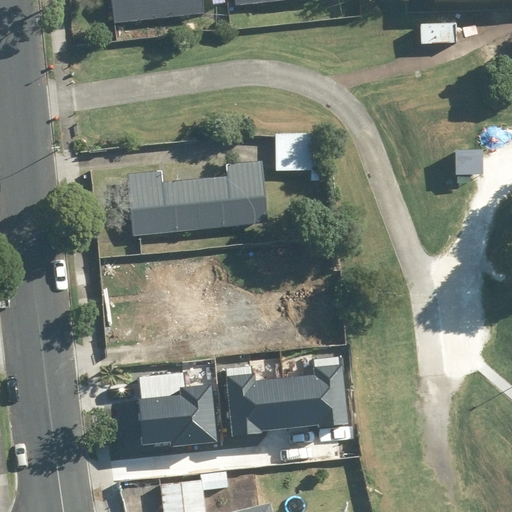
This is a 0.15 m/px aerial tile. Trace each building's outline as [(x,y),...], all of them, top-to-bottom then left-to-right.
[(112,0),(115,26),(205,17),(202,0),(112,0)] [(456,23),(420,24),(421,44),(457,43),(456,23)] [(312,136),(275,136),(275,173),(312,173),(312,136)] [(455,152),(455,173),(484,173),(484,152),(455,152)] [(126,174),(133,240),(271,225),(264,161),(228,165),(229,179),(165,186),(163,170),(126,174)] [(316,248),(105,269),(113,340),(324,320),(316,248)] [(210,367),(158,371),(160,403),(213,398),(210,367)] [(275,399),(168,408),(172,460),(272,451),(269,415),(277,414),(275,399)] [(166,485),(166,511),(273,511),(272,507),(242,511),(206,511),(206,506),(207,490),(211,491),(216,491),(216,489),(227,490),(228,476),(202,474),(202,485),(166,485)]
